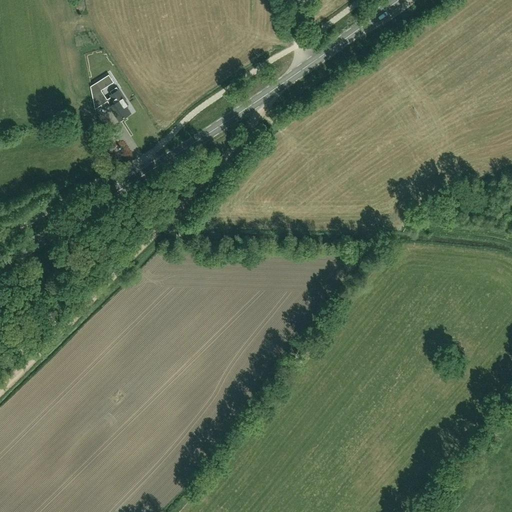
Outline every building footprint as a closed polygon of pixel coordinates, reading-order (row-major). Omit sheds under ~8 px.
[(422,29),(415,33),(418,39),(425,34),(422,29)] [(99,57),(93,60),(97,69),(103,67),(99,57)] [(101,89),(97,81),(91,85),(93,95),(101,89)] [(120,120),(131,113),(126,106),(128,105),(119,90),(117,88),(111,91),(113,94),(111,95),(113,97),(112,98),(115,103),(111,106),(120,120)] [(6,350),(0,355),(0,357),(9,368),(16,362),(17,363),(62,321),(55,313),(47,321),(43,317),(26,332),(24,330),(4,348),(6,350)] [(0,380),(9,372),(0,363),(0,380)]
